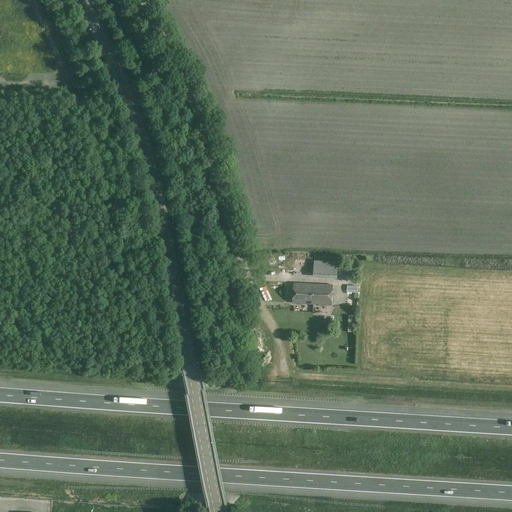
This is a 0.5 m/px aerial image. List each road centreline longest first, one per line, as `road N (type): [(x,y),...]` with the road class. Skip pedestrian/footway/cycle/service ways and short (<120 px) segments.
road 1 (unclassified): [(218,511),(145,143),(83,0)]
road 2 (motorway): [(511,428),(0,393)]
road 3 (motorway): [(0,459),(511,492)]
road 4 (unclassified): [(136,0),(193,105),(284,377)]
